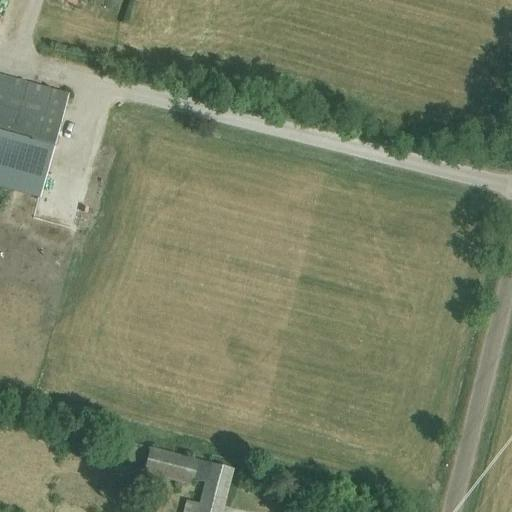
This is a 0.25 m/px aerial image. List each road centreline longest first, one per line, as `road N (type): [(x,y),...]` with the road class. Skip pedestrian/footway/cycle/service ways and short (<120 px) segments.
road 1 (unknown): [(511,193),(0,65)]
road 2 (unclassified): [(449,511),(511,261)]
